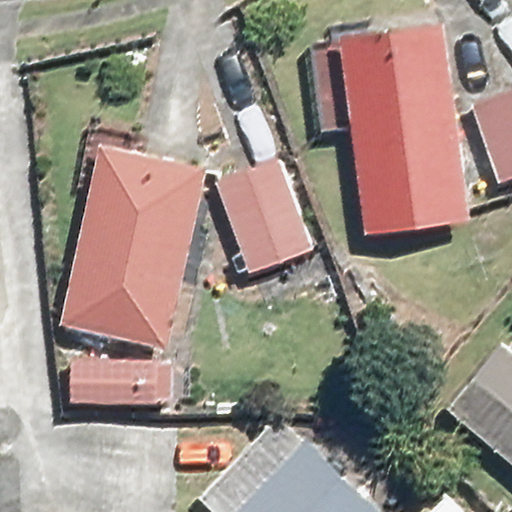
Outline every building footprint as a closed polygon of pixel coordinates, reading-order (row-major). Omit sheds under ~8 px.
[(441,23),(333,35),(358,239),(466,226),(441,23)] [(511,180),(511,86),(464,104),(493,187),(511,180)] [(201,168),(94,144),(54,322),(161,346),(201,168)] [(278,160),(210,183),(242,279),(311,255),(278,160)] [(511,354),(497,342),(438,410),(511,473),(511,354)] [(169,363),(66,358),(64,403),(167,408),(169,363)] [(303,437),(231,511),(372,511),(377,508),(303,437)]
